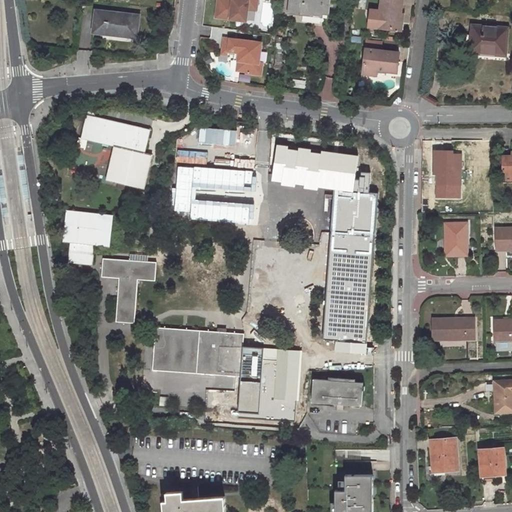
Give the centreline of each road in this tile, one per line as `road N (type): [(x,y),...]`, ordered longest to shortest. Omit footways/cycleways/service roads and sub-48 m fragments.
road 1 (unclassified): [(126,511),(53,310),(21,95)]
road 2 (unclassified): [(0,232),(20,315),(99,511)]
road 3 (residential): [(406,511),(406,286)]
road 4 (residential): [(386,122),(204,93),(176,81)]
road 5 (residential): [(21,95),(176,81)]
road 6 (residential): [(406,286),(410,140)]
road 7 (unknown): [(264,417),(405,418)]
